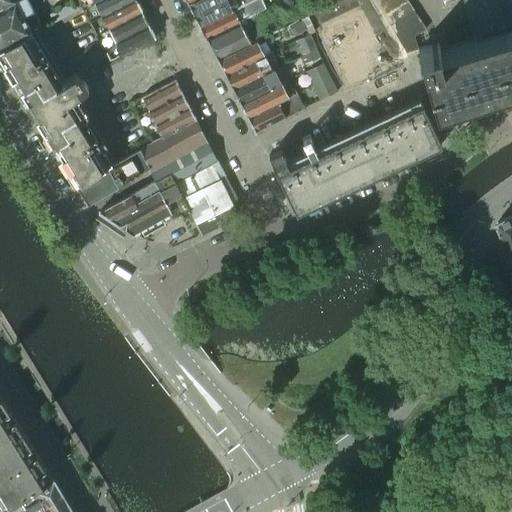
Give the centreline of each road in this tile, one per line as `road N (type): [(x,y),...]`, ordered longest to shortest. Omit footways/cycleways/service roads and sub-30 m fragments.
road 1 (residential): [(511,114),(429,177),(313,231),(278,235)]
road 2 (residential): [(268,481),(312,459),(384,403),(420,353),(443,300)]
road 3 (secondary): [(127,299),(58,207),(0,107)]
road 4 (secondary): [(268,481),(127,299)]
road 5 (residential): [(0,360),(84,511)]
road 6 (residential): [(244,148),(163,0)]
road 7 (residential): [(278,235),(243,243),(127,299)]
road 8 (residential): [(244,148),(395,83)]
road 9 (residential): [(443,300),(463,237),(511,192)]
